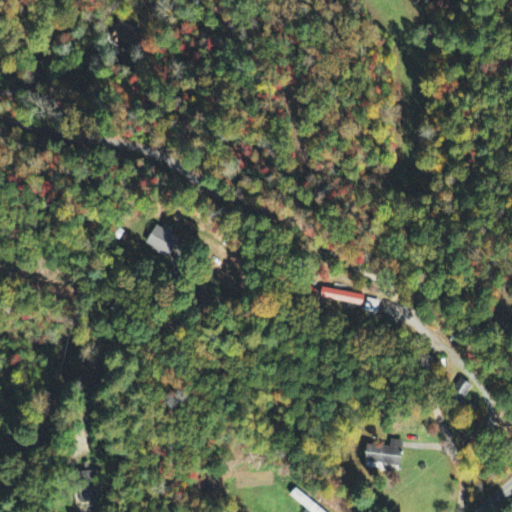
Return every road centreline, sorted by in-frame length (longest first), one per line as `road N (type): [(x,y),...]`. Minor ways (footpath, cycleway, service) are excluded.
road 1 (residential): [(511,262),(454,290),(402,289),(344,260),(292,218),(216,192),(156,153),(0,114)]
road 2 (residential): [(0,509),(49,410),(106,342),(86,300),(0,266)]
road 3 (residential): [(462,511),(460,461),(436,410),(431,346),(392,308)]
road 4 (residential): [(116,0),(41,75),(0,91)]
road 5 (residential): [(106,342),(165,334),(188,317),(188,270)]
